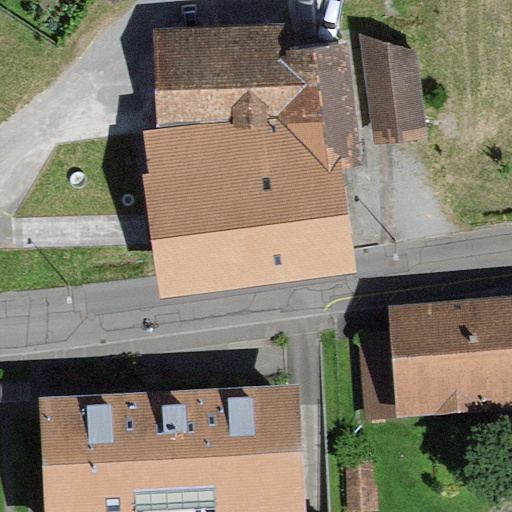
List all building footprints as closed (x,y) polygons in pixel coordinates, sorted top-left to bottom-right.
[(367,43),(379,139),(423,133),(413,55),(367,43)] [(162,174),(158,175),(172,275),(341,252),(328,158),(352,155),(338,50),(290,56),(299,124),(236,132),(235,121),(155,131),(162,174)] [(511,315),(398,324),(399,337),(366,340),(372,414),(511,403),(511,315)] [(294,511),(289,405),(197,410),(197,404),(140,407),(141,413),(49,417),(53,511),(294,511)] [(347,465),(348,487),(371,486),(369,464),(347,465)]
